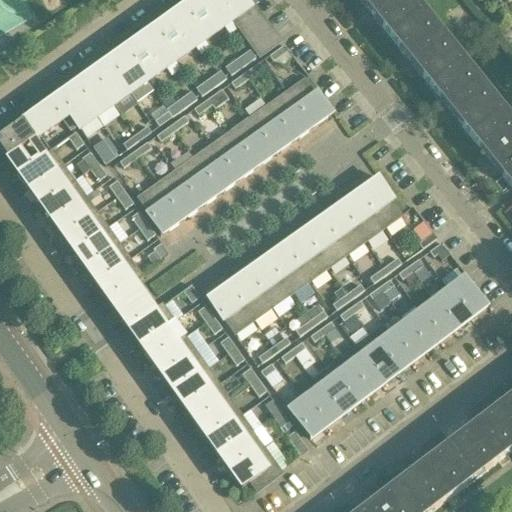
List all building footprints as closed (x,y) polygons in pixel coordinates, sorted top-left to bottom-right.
[(239,0),(196,0),(122,53),(144,85),(232,23),(257,59),(278,44),(242,0),(239,0)] [(511,131),(406,0),(355,0),(510,191),(511,188),(511,131)] [(283,49),(268,60),(273,66),(287,55),(283,49)] [(232,77),(257,60),(250,51),(226,69),(232,77)] [(122,53),(105,65),(128,97),(139,113),(155,102),(144,86),(144,85),(122,53)] [(105,65),(89,77),(111,109),(128,97),(105,65)] [(258,67),(230,87),(234,93),(262,73),(258,67)] [(202,98),(227,81),(221,72),(196,90),(202,98)] [(89,77),(72,89),(95,121),(111,109),(89,77)] [(303,81),(135,202),(160,237),(158,238),(158,239),(331,116),(330,115),(328,117),(303,81)] [(72,89),(55,101),(78,133),(95,121),(72,89)] [(173,119),(198,101),(192,93),(167,110),(169,113),(173,119)] [(220,93),(193,113),(197,119),(211,109),(214,113),(227,103),(220,93)] [(55,101),(19,127),(31,145),(67,119),(77,133),(78,133),(55,101)] [(160,128),(173,119),(169,113),(156,122),(160,128)] [(183,120),(155,140),(159,146),(187,125),(183,120)] [(19,127),(0,140),(0,158),(15,179),(49,155),(48,154),(33,165),(23,150),(31,145),(19,127)] [(140,143),(152,134),(148,128),(136,137),(140,143)] [(82,148),(74,137),(67,142),(74,153),(82,148)] [(127,151),(140,143),(136,137),(124,146),(127,151)] [(119,158),(106,141),(95,149),(103,160),(102,161),(106,167),(119,158)] [(146,147),(118,167),(122,172),(150,152),(146,147)] [(49,155),(15,179),(26,195),(60,170),(49,155)] [(97,169),(88,157),(80,163),(89,174),(97,169)] [(105,180),(97,169),(89,174),(97,186),(105,180)] [(60,170),(26,195),(37,210),(71,186),(60,170)] [(378,181),(205,304),(206,305),(208,304),(233,339),(402,219),(376,184),(378,182),(378,181)] [(116,202),(123,196),(115,185),(107,190),(116,202)] [(71,186),(37,210),(48,226),(83,201),(71,186)] [(131,208),(123,196),(116,202),(124,213),(131,208)] [(83,201),(48,226),(59,241),(94,217),(83,201)] [(146,228),(137,216),(130,221),(138,233),(146,228)] [(94,217),(59,241),(71,257),(105,233),(94,217)] [(154,239),(146,228),(138,233),(146,245),(154,239)] [(105,233),(71,257),(82,273),(116,248),(105,233)] [(432,237),(418,248),(423,254),(437,243),(432,237)] [(160,247),(151,253),(160,265),(168,259),(160,247)] [(116,248),(82,273),(93,288),(127,264),(116,248)] [(440,248),(429,256),(433,261),(436,259),(441,265),(449,260),(440,248)] [(389,276),(403,266),(399,260),(385,270),(389,276)] [(420,262),(410,269),(414,275),(424,267),(420,262)] [(127,264),(93,288),(104,304),(130,285),(131,286),(139,280),(127,264)] [(419,282),(414,275),(410,269),(400,276),(404,283),(406,281),(410,287),(419,282)] [(375,286),(389,276),(385,270),(371,280),(375,286)] [(391,282),(382,289),(385,294),(391,303),(399,297),(394,288),(391,282)] [(462,282),(447,293),(469,323),(484,311),(462,282)] [(127,335),(153,316),(152,316),(146,307),(137,295),(131,286),(130,285),(104,304),(111,314),(120,325),(127,335)] [(361,287),(348,297),(351,302),(365,292),(361,287)] [(190,289),(181,295),(190,307),(198,301),(190,289)] [(342,289),(335,294),(340,302),(348,297),(342,289)] [(374,302),(385,294),(382,289),(370,297),(374,302)] [(447,293),(433,304),(455,334),(469,323),(447,293)] [(338,312),(351,302),(348,297),(340,302),(334,307),(338,312)] [(361,303),(351,311),(355,317),(365,309),(361,303)] [(433,304),(418,315),(440,344),(455,334),(433,304)] [(153,316),(127,335),(138,351),(172,326),(160,310),(152,316),(153,316)] [(213,322),(205,310),(196,316),(205,328),(213,322)] [(355,317),(351,311),(341,318),(345,324),(355,317)] [(314,329),(328,319),(324,314),(310,323),(314,329)] [(418,315),(404,326),(426,355),(440,344),(418,315)] [(221,333),(213,322),(205,328),(213,339),(221,333)] [(300,339),(314,329),(310,323),(296,333),(300,339)] [(332,325),(321,333),(326,338),(332,346),(338,342),(332,334),(336,331),(332,325)] [(172,326),(138,351),(149,366),(183,342),(172,326)] [(404,326),(389,337),(412,366),(426,355),(404,326)] [(315,346),(326,338),(321,333),(311,340),(315,346)] [(389,337),(375,348),(397,377),(412,366),(389,337)] [(369,339),(354,350),(383,388),(397,377),(375,348),(369,339)] [(277,355),(291,345),(287,340),(274,350),(277,355)] [(235,353),(227,341),(219,347),(227,359),(235,353)] [(183,342),(149,366),(160,382),(194,357),(183,342)] [(302,345),(292,353),(297,359),(307,352),(302,345)] [(263,365),(277,355),(274,350),(260,360),(263,365)] [(354,350),(340,361),(346,369),(369,399),(383,388),(354,350)] [(244,364),(235,353),(227,359),(235,370),(244,364)] [(297,359),(292,353),(282,360),(286,366),(297,359)] [(194,357),(160,382),(171,398),(205,373),(194,357)] [(272,367),(262,375),(266,380),(276,372),(272,367)] [(346,369),(332,380),(354,409),(369,399),(346,369)] [(325,371),(310,381),(318,391),(340,420),(354,409),(332,380),(325,371)] [(205,373),(171,398),(182,413),(216,389),(205,373)] [(258,384),(250,373),(241,378),(249,390),(258,384)] [(257,402),(266,396),(258,384),(249,390),(257,402)] [(216,389),(182,413),(193,429),(228,404),(216,389)] [(318,391),(303,402),(325,431),(340,420),(318,391)] [(303,402),(288,413),(310,442),(325,431),(303,402)] [(228,404),(193,429),(205,444),(239,420),(228,404)] [(280,415),(272,404),(263,410),(272,421),(280,415)] [(511,419),(505,410),(479,429),(503,461),(511,453),(511,419)] [(247,414),(239,420),(205,444),(216,460),(258,430),(247,414)] [(288,427),(280,415),(272,421),(280,433),(288,427)] [(479,429),(453,449),(477,480),(503,461),(479,429)] [(258,430),(216,460),(227,476),(261,451),(269,445),(258,430)] [(294,434),(286,441),(300,461),(308,455),(294,434)] [(453,449),(428,468),(452,500),(477,480),(453,449)] [(261,451),(227,476),(239,492),(249,484),(256,494),(279,476),(261,451)] [(428,468),(402,488),(420,511),(435,511),(452,500),(428,468)] [(420,511),(402,488),(377,507),(380,511),(420,511)]
